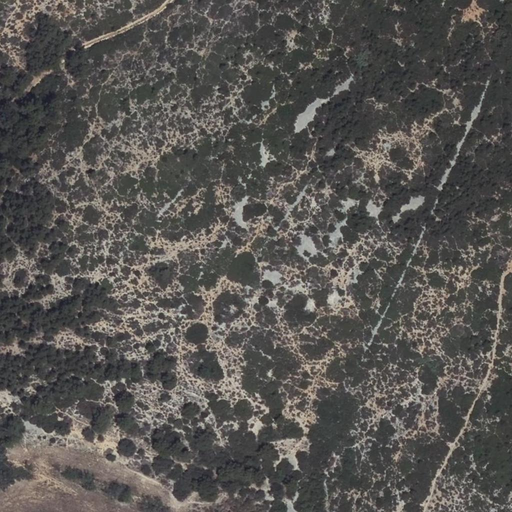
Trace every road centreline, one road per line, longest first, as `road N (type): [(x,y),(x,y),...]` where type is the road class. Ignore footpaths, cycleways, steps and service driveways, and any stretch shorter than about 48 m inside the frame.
road 1 (track): [(511,269),(499,296),(490,368),(422,511)]
road 2 (track): [(0,117),(75,49),(166,0)]
